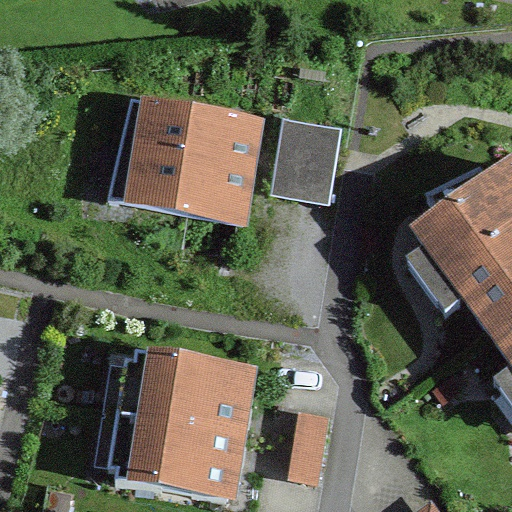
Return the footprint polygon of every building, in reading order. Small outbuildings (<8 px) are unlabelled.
[(278,131),(154,108),(135,208),(258,231),(278,131)] [(277,202),(335,209),(343,133),(285,127),(277,202)] [(511,188),(428,250),(511,363),(511,188)] [(249,380),(138,363),(129,427),(239,443),(249,380)] [(324,489),(334,420),(304,415),(294,485),(324,489)] [(267,474),(292,476),(297,422),(273,419),(267,474)] [(239,443),(129,427),(119,490),(230,507),(239,443)]
